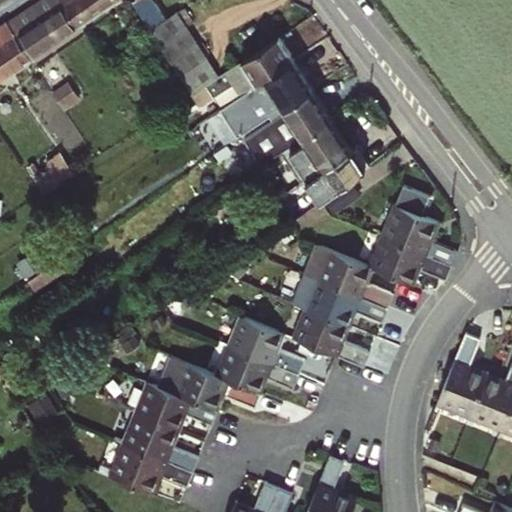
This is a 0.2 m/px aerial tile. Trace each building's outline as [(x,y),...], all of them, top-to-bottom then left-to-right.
[(11,0),(0,0),(0,10),(13,3),(11,0)] [(81,25),(64,0),(48,0),(17,20),(16,18),(9,22),(33,58),(81,25)] [(64,0),(81,25),(118,0),(64,0)] [(155,0),(136,0),(135,1),(195,93),(218,78),(220,76),(189,27),(195,23),(186,9),(168,20),(155,0)] [(0,28),(0,80),(33,58),(9,22),(0,28)] [(296,60),(280,37),(220,76),(218,78),(223,86),(233,81),(242,96),(296,60)] [(296,60),(242,96),(239,98),(248,112),(231,123),(234,128),(226,133),(232,143),(264,121),(271,116),(275,121),(289,112),(287,107),(304,96),(315,89),(296,60)] [(37,64),(31,68),(35,74),(41,70),(37,64)] [(49,82),(43,73),(37,77),(43,86),(49,82)] [(271,116),(264,121),(286,154),(308,139),(307,136),(334,118),(315,89),(304,96),(287,107),(289,112),(275,121),(271,116)] [(307,136),(308,139),(286,154),(283,156),(300,183),(310,177),(324,198),(367,169),(334,118),(307,136)] [(45,188),(77,171),(63,146),(31,164),(45,188)] [(400,206),(387,239),(455,266),(460,252),(430,239),(437,221),(400,206)] [(387,239),(374,269),(412,284),(418,268),(449,280),(455,266),(387,239)] [(320,282),(387,310),(393,295),(363,283),(370,267),(318,247),(306,276),(320,282)] [(307,311),(345,326),(351,311),(381,324),(387,310),(320,282),(306,276),(293,305),(307,311)] [(339,340),(345,326),(307,311),(295,341),(331,355),(363,368),(369,353),(339,340)] [(301,361),(269,348),(275,333),(239,319),(227,348),(295,375),(301,361)] [(436,398),(470,412),(485,374),(467,367),(480,335),(466,330),(453,358),(436,398)] [(295,375),(227,348),(215,377),(252,393),(258,377),(289,389),(295,375)] [(485,374),(470,412),(502,425),(511,398),(511,356),(502,381),(485,374)] [(252,393),(215,377),(185,365),(172,395),(209,410),(216,394),(246,407),(252,393)] [(136,416),(173,431),(180,414),(211,427),(217,414),(209,410),(172,395),(149,385),(136,416)] [(511,398),(502,425),(511,428),(511,398)] [(60,446),(73,423),(58,406),(39,419),(60,446)] [(195,463),(165,450),(173,431),(136,416),(122,448),(189,477),(195,463)] [(189,477),(122,448),(109,478),(147,494),(153,478),(184,491),(189,477)] [(327,456),(304,511),(347,511),(352,502),(328,492),(340,462),(327,456)] [(227,511),(266,511),(275,490),(261,484),(249,511),(241,511),(230,507),(227,511)] [(275,490),(266,511),(282,511),(289,495),(275,490)]
